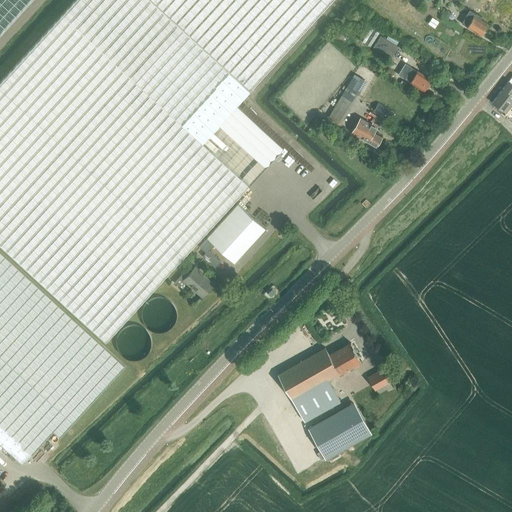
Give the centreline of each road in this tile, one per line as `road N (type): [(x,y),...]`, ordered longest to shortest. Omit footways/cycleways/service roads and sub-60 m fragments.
road 1 (unclassified): [(386,200),(157,435)]
road 2 (unclassified): [(386,200),(511,57)]
